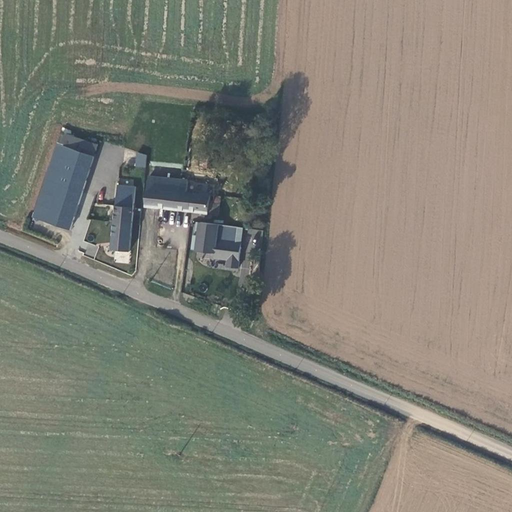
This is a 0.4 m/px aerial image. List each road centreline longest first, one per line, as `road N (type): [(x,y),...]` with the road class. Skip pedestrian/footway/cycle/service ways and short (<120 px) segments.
road 1 (tertiary): [(0,235),(511,454)]
road 2 (unknown): [(131,290),(149,262),(236,265)]
